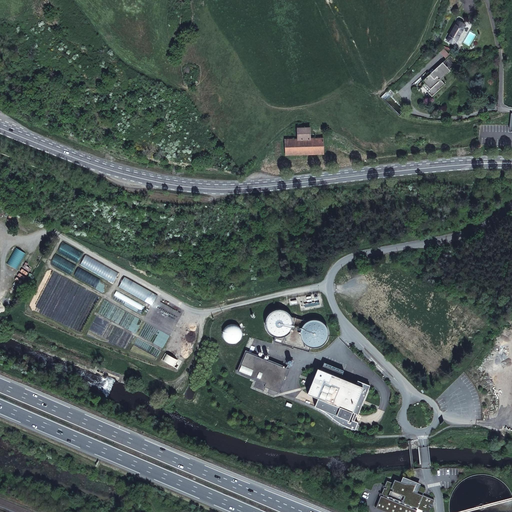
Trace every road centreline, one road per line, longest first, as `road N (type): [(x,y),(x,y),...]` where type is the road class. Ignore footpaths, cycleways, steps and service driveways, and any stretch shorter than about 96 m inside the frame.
road 1 (primary): [(0,126),(99,165),(187,185),(255,187),(511,162)]
road 2 (motorway): [(296,511),(0,385)]
road 3 (motorway): [(0,406),(249,511)]
road 4 (unknown): [(511,109),(444,117),(416,111),(408,92),(419,74)]
